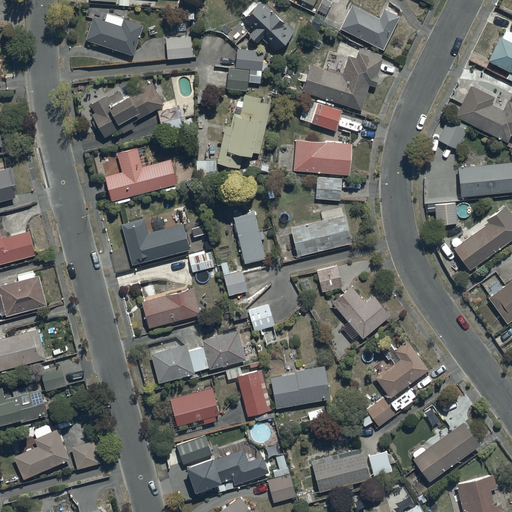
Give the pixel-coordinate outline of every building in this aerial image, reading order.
[(259,37),(273,51),(293,30),(282,20),(284,18),(273,7),(272,8),(265,1),(263,3),(259,0),(257,0),(240,18),(249,27),(247,29),(257,39),(259,37)] [(383,4),(378,14),(350,1),(340,22),(325,14),(331,0),(319,0),(315,8),(316,9),(312,16),(339,30),(341,26),(383,46),(399,12),(383,4)] [(93,13),(84,35),(132,51),(142,21),(122,14),(122,16),(106,11),(104,17),(93,13)] [(511,30),(505,27),(502,34),(500,33),(488,56),(509,67),(511,67),(511,30)] [(190,33),(164,34),(165,55),(191,54),(190,33)] [(321,64),(312,91),(360,106),(368,81),(374,83),(378,72),(376,71),(381,55),(380,54),(381,52),(358,44),(355,54),(347,51),(341,71),(321,64)] [(246,88),(248,66),(261,67),(262,48),(236,46),(234,65),(227,65),(225,86),(246,88)] [(163,103),(150,79),(128,90),(127,88),(120,91),(118,87),(107,93),(106,92),(89,101),(94,110),(91,111),(94,116),(90,118),(95,129),(100,126),(103,132),(119,123),(122,129),(134,123),(131,118),(156,105),(162,129),(181,124),(175,99),(163,103)] [(454,112),(507,138),(510,131),(511,132),(511,99),(506,97),(501,106),(490,100),(493,94),(469,82),(454,112)] [(207,88),(196,88),(196,100),(207,100),(207,88)] [(230,123),(224,121),(216,159),(239,164),(243,146),(258,150),(268,106),(270,106),(271,100),(259,97),(260,94),(243,90),(239,108),(233,107),(230,123)] [(305,96),(299,115),(334,127),(341,106),(332,104),(333,102),(316,96),(315,99),(305,96)] [(457,146),(466,126),(446,117),(437,136),(457,146)] [(340,138),(295,135),(293,167),(348,170),(350,139),(345,139),(345,134),(341,134),(340,138)] [(104,172),(111,197),(176,180),(169,155),(141,163),(136,144),(116,149),(121,168),(104,172)] [(215,157),(195,157),(195,173),(217,173),(216,164),(215,165),(215,157)] [(511,158),(456,163),(459,192),(511,187),(511,158)] [(10,163),(0,165),(0,196),(14,193),(11,181),(14,180),(10,163)] [(340,175),(316,173),(315,184),(311,184),(311,188),(315,189),(314,195),(339,197),(340,175)] [(455,200),(434,201),(435,221),(456,220),(455,200)] [(454,242),(469,264),(511,234),(511,212),(504,201),(485,215),(487,219),(454,242)] [(252,208),(233,213),(244,259),(263,255),(259,236),(263,235),(262,227),(257,228),(252,208)] [(343,210),(290,223),(297,252),(351,239),(343,210)] [(182,220),(147,229),(143,214),(120,220),(131,262),(189,247),(182,220)] [(0,259),(34,251),(28,227),(1,234),(0,230),(0,259)] [(203,248),(188,253),(192,268),(210,263),(209,258),(212,257),(210,249),(204,250),(203,248)] [(241,267),(229,270),(226,259),(220,260),(227,292),(246,288),(241,267)] [(336,262),(316,267),(321,289),(342,284),(336,262)] [(0,312),(5,311),(45,299),(37,271),(34,272),(33,267),(16,272),(17,276),(0,281),(0,312)] [(511,275),(487,294),(506,319),(511,314),(511,275)] [(350,282),(330,299),(347,318),(340,323),(351,336),(357,330),(361,334),(389,310),(373,292),(365,299),(350,282)] [(141,298),(149,323),(199,309),(192,284),(141,298)] [(268,300),(247,307),(253,328),(274,322),(268,300)] [(231,309),(233,317),(247,314),(245,305),(231,309)] [(0,366),(45,354),(36,324),(0,334),(0,366)] [(237,326),(201,335),(203,344),(188,348),(186,340),(150,350),(157,379),(177,374),(177,375),(182,374),(181,373),(194,370),(193,368),(209,364),(209,365),(222,362),(222,363),(226,362),(226,360),(245,355),(237,326)] [(374,374),(389,394),(428,365),(406,336),(394,345),(389,338),(379,345),(388,356),(390,355),(393,359),(374,374)] [(65,381),(60,361),(39,366),(44,387),(65,381)] [(270,374),(275,404),(330,394),(323,361),(295,367),(295,369),(270,374)] [(272,407),(261,365),(241,371),(239,363),(224,367),(227,377),(237,374),(247,412),(252,410),(254,418),(268,414),(266,408),(272,407)] [(0,422),(46,410),(39,384),(28,388),(26,382),(11,387),(12,390),(4,393),(1,382),(0,382),(0,422)] [(211,384),(168,396),(175,422),(202,415),(204,420),(216,417),(215,411),(218,410),(211,384)] [(373,417),(378,423),(394,411),(382,394),(366,407),(369,411),(360,418),(364,424),(373,417)] [(428,479),(480,440),(459,414),(408,453),(428,479)] [(23,475),(69,454),(56,425),(33,435),(36,442),(13,452),(23,475)] [(205,432),(176,441),(182,461),(185,460),(193,485),(222,476),(222,477),(244,470),(235,441),(210,449),(205,432)] [(93,437),(70,443),(76,465),(99,459),(93,437)] [(310,456),(319,488),(369,474),(362,446),(340,452),(339,449),(310,456)] [(394,457),(389,450),(386,451),(386,448),(367,453),(372,473),(390,468),(389,461),(394,460),(394,457)] [(287,465),(283,452),(275,454),(278,468),(287,465)] [(296,453),(287,455),(291,470),(300,468),(296,453)] [(288,470),(266,477),(273,499),(295,492),(288,470)] [(493,470),(455,479),(455,484),(446,486),(452,511),(503,511),(500,499),(494,501),(490,485),(496,483),(493,470)] [(314,498),(312,488),(296,493),(299,503),(314,498)] [(393,511),(387,489),(373,493),(375,500),(363,503),(365,511),(393,511)] [(254,511),(239,492),(211,511),(254,511)] [(425,511),(418,500),(400,511),(425,511)]
